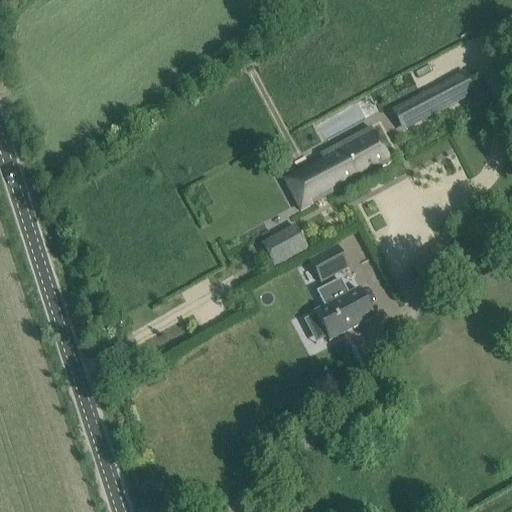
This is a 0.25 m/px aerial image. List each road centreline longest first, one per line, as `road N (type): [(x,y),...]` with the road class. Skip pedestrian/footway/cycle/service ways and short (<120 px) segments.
road 1 (unclassified): [(120,511),(0,138)]
road 2 (unclassified): [(232,511),(336,407),(408,317)]
